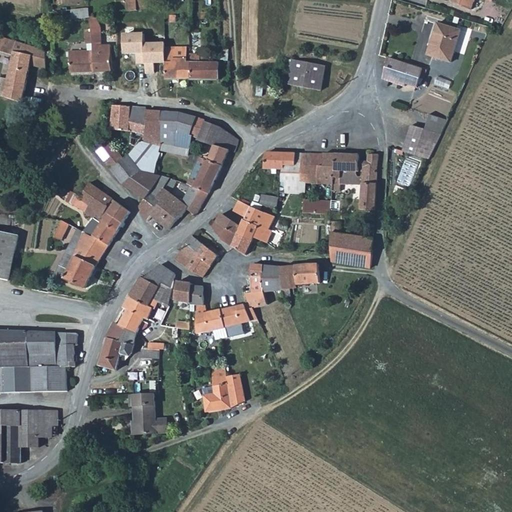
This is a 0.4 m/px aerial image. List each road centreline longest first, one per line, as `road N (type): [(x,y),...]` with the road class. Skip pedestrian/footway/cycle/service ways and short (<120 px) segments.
road 1 (unclassified): [(364,70),(349,96),(249,157),(208,209),(142,260),(97,341),(71,434),(32,475),(0,487)]
road 2 (unclassified): [(511,353),(387,288),(377,270),(381,121),(364,70)]
road 3 (track): [(387,288),(360,334),(253,424),(187,511)]
